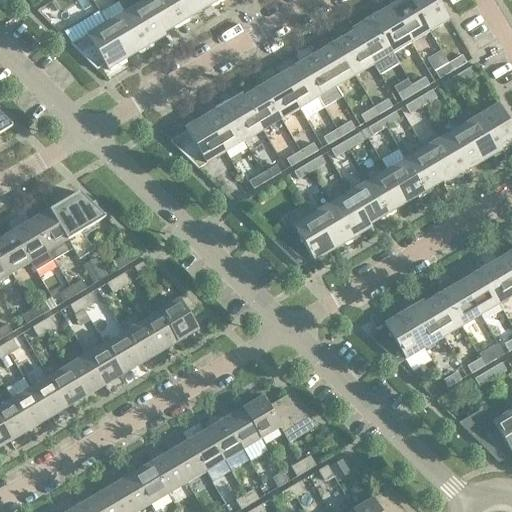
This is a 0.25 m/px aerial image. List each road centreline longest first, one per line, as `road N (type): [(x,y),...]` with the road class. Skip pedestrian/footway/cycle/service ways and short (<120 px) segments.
road 1 (residential): [(0,496),(284,329)]
road 2 (unclassified): [(284,329),(87,135)]
road 3 (residential): [(316,0),(87,135)]
road 4 (residential): [(284,329),(511,199)]
road 5 (unclassified): [(467,505),(284,329)]
road 6 (unclassified): [(87,135),(0,49)]
